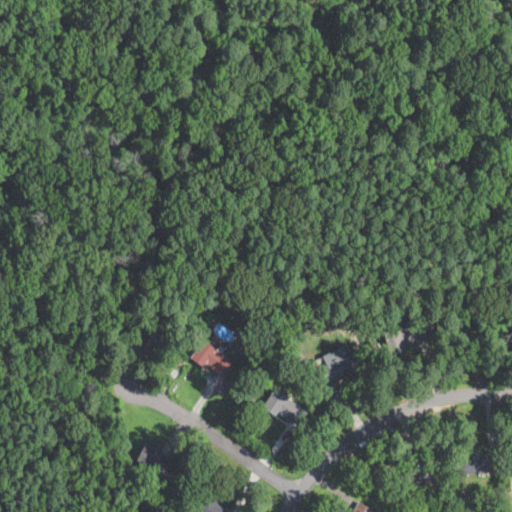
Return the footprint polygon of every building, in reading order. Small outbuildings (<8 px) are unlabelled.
[(484,330),(476,330),(476,306),(484,306),(484,330)] [(213,323),(208,330),(202,326),(206,319),(213,323)] [(404,350),(390,354),(383,333),(420,321),(425,336),(419,338),(420,342),(403,347),(404,350)] [(164,338),(157,355),(140,348),(147,331),(164,338)] [(234,362),(227,373),(225,375),(219,371),(218,373),(204,363),(202,366),(189,357),(202,338),(234,362)] [(347,344),(351,352),(353,351),(362,369),(343,378),(342,376),(323,385),(315,369),(335,360),(332,352),(347,344)] [(308,411),(299,424),(292,420),(291,421),(277,413),(275,416),(262,407),(274,389),(308,411)] [(172,460),(164,475),(135,460),(145,442),(161,451),(159,453),(172,460)] [(480,450),(480,454),(497,452),(499,469),(456,474),(454,456),(463,455),(462,452),(480,450)] [(412,474),(414,477),(417,475),(422,482),(414,488),(418,494),(404,503),(389,481),(408,469),(412,474)] [(194,511),(204,493),(219,500),(217,504),(231,511),(230,511),(194,511)] [(374,510),(372,511),(350,511),(358,500),(374,510)]
